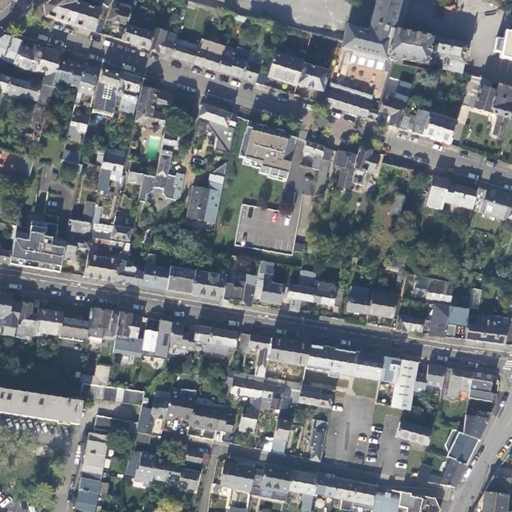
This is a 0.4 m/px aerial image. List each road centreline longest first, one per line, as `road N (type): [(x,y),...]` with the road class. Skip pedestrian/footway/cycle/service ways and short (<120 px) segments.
road 1 (residential): [(3,14),(511,178)]
road 2 (tertiary): [(0,275),(511,364)]
road 3 (residential): [(464,496),(217,449)]
road 4 (unknown): [(305,114),(293,223),(273,230),(252,225)]
road 5 (residential): [(56,511),(72,439),(0,429)]
